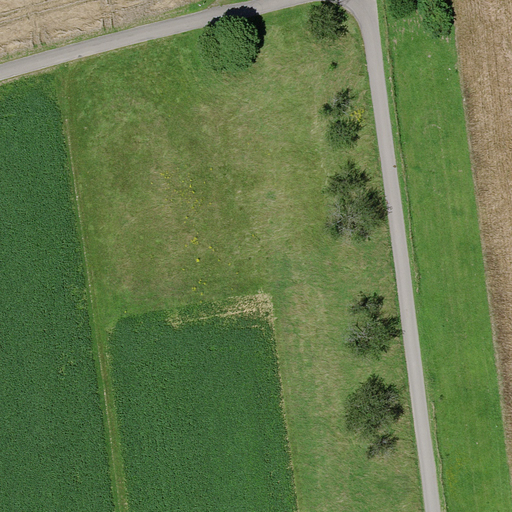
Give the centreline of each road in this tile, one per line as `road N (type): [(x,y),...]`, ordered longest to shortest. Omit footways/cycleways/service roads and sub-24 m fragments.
road 1 (track): [(362,0),(435,511)]
road 2 (unclassified): [(0,71),(275,0)]
